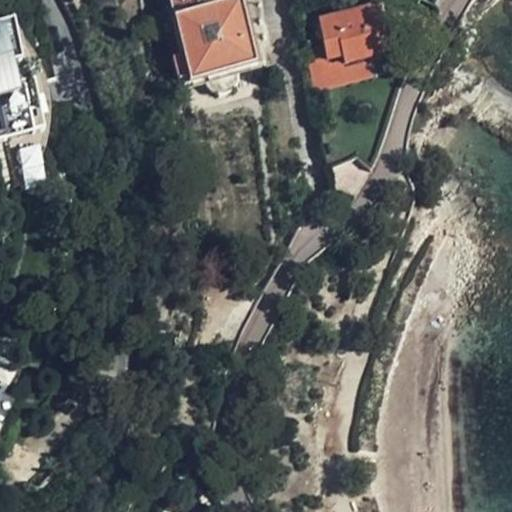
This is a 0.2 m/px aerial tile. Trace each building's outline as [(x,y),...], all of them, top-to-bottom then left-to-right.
[(167,0),(181,60),(172,61),(176,82),(187,80),(189,89),(209,85),(219,94),(230,93),(238,84),(239,78),(254,75),(249,52),(236,0),(167,0)] [(236,0),(249,52),(268,48),(256,0),(236,0)] [(323,41),(326,50),(328,62),(331,61),(344,58),(346,66),(387,56),(392,52),(395,43),(393,36),(387,31),(382,9),(315,25),(319,42),(323,41)] [(0,144),(45,136),(36,90),(26,92),(22,71),(29,69),(19,27),(0,29),(0,144)] [(328,62),(326,50),(308,54),(316,92),(337,87),(331,61),(328,62)] [(0,358),(0,381),(7,386),(17,369),(0,358)]
